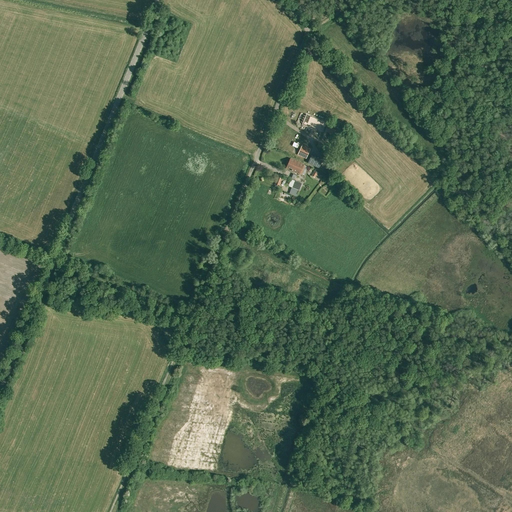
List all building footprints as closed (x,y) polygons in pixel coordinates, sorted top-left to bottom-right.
[(318,131),(322,121),(306,114),(302,124),(318,131)] [(328,129),(327,132),(336,136),(338,131),(336,130),(338,127),(329,123),(327,127),(329,128),(328,129)] [(302,145),(297,155),(306,159),(310,149),(302,145)] [(323,160),(312,155),(308,163),(319,169),(323,160)] [(291,159),(286,169),(300,174),(304,164),(291,159)] [(291,179),(288,186),(299,190),(302,184),(291,179)]
